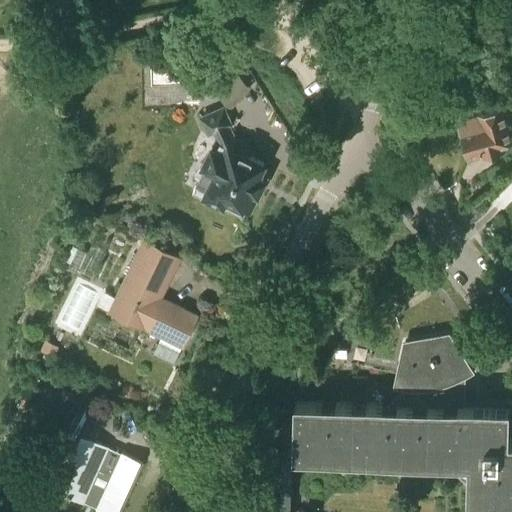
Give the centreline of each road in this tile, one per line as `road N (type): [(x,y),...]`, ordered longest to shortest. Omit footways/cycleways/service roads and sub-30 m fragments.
road 1 (track): [(0,47),(264,3),(345,92),(370,105)]
road 2 (residential): [(193,511),(265,316),(350,145)]
road 3 (residential): [(511,322),(394,171),(350,145)]
road 4 (residential): [(350,145),(375,87),(385,0)]
